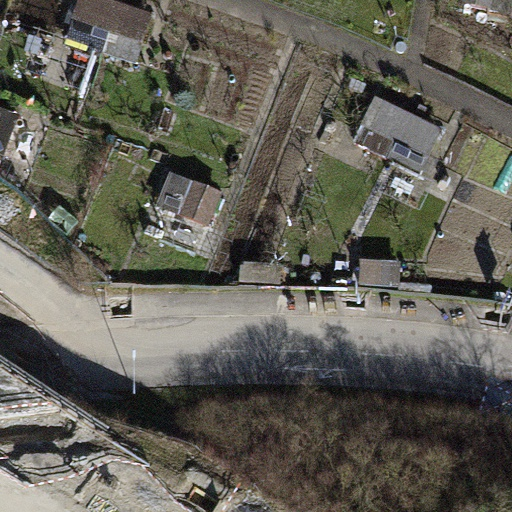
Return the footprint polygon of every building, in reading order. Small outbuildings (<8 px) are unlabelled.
[(137,68),(154,17),(101,0),(82,0),(67,45),(137,68)] [(511,18),(511,0),(462,0),(461,9),(511,18)] [(422,179),(444,132),(376,100),(354,147),(422,179)] [(212,230),(224,197),(170,177),(158,209),(212,230)] [(82,226),(88,209),(68,201),(61,218),(82,226)] [(400,290),(401,265),(359,263),(357,288),(400,290)]
